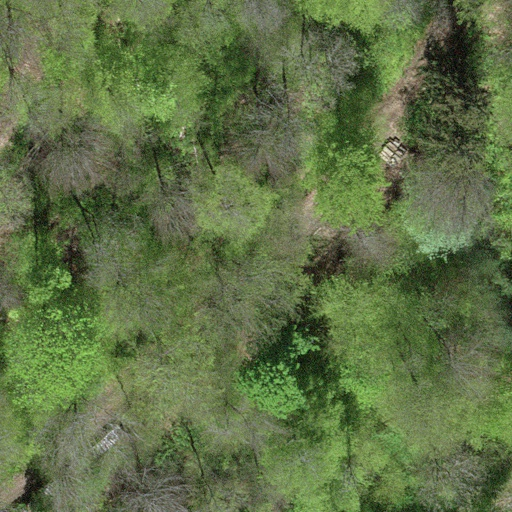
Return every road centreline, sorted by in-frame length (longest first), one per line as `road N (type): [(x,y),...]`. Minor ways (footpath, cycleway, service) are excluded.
road 1 (track): [(475,0),(413,100),(407,163),(392,201),(349,222),(270,282),(220,345),(172,371),(157,416),(45,511)]
road 2 (track): [(0,134),(71,0)]
